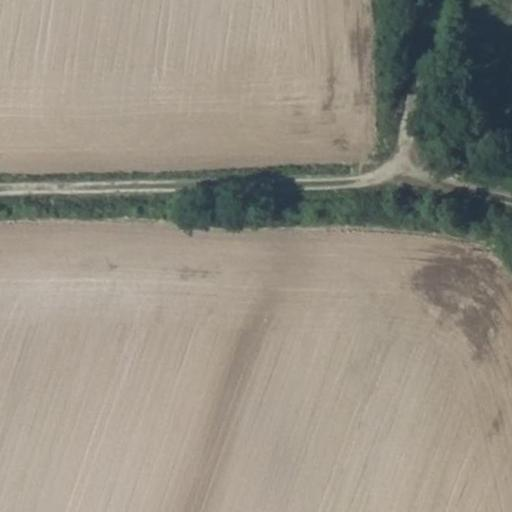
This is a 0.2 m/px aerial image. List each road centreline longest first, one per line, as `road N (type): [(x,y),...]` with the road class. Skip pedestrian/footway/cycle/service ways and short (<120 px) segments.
road 1 (track): [(0,194),(373,180),(395,160),(413,96),(419,0)]
road 2 (track): [(373,180),(443,185),(511,204)]
